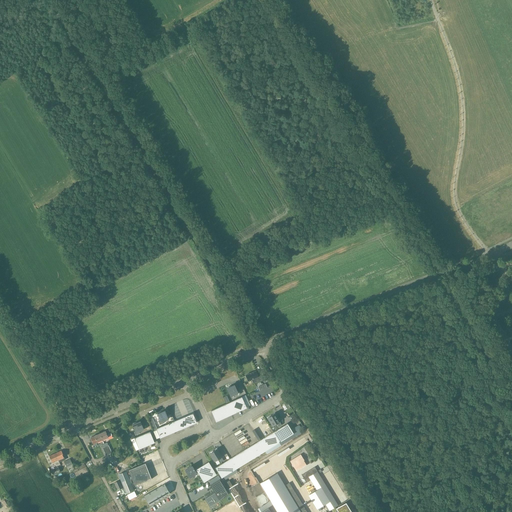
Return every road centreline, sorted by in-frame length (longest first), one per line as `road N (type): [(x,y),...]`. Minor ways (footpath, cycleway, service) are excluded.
road 1 (track): [(434,278),(273,0)]
road 2 (track): [(48,0),(212,270)]
road 3 (unclassified): [(490,255),(458,207),(463,98),(430,0)]
road 4 (tertiary): [(259,348),(490,255)]
road 5 (tertiary): [(0,461),(185,379)]
road 6 (track): [(0,306),(78,431)]
road 7 (unclassified): [(359,511),(287,392)]
road 8 (unknown): [(310,430),(245,470),(258,511)]
